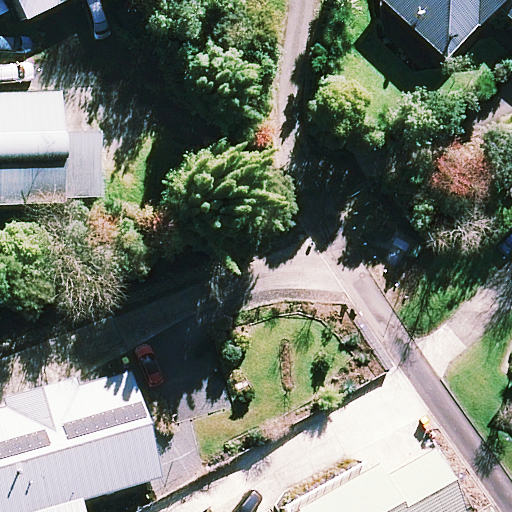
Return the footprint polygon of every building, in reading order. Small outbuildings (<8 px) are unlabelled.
[(75,0),(7,0),(21,27),(75,0)] [(511,0),(371,0),(369,2),(439,67),(489,14),(511,35),(511,0)] [(55,143),(54,97),(0,98),(0,211),(94,209),(92,142),(55,143)] [(0,511),(78,511),(76,506),(119,493),(125,511),(141,511),(160,506),(123,379),(66,396),(65,391),(0,410),(0,511)] [(461,511),(423,443),(298,511),(461,511)]
